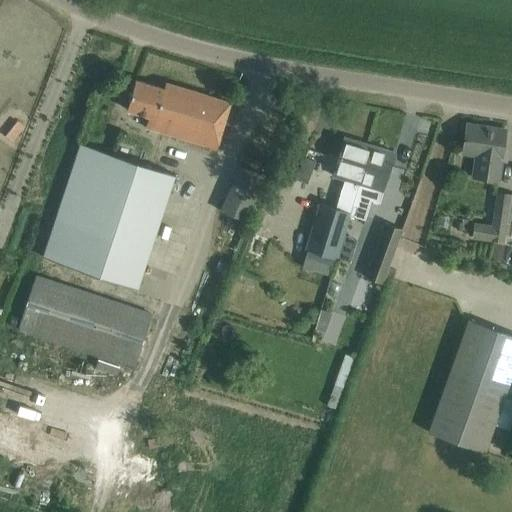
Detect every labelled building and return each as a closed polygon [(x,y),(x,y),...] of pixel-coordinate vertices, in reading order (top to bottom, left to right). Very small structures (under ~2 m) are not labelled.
[(148,115),(145,126),(215,147),(229,101),(165,82),(164,88),(135,79),(126,108),(148,115)] [(472,177),(497,181),(505,129),(466,123),(461,152),(475,154),(472,177)] [(320,203),(306,248),(336,258),(350,211),(355,196),(356,196),(375,202),(379,200),(382,190),(388,170),(394,151),(344,136),(338,155),(332,175),(346,179),(342,192),(337,208),(320,203)] [(173,173),(79,143),(42,255),(137,286),(173,173)] [(221,210),(247,220),(244,219),(263,173),(240,166),(221,210)] [(474,220),(471,237),(487,240),(500,242),(503,242),(504,235),(506,235),(508,224),(506,224),(511,194),(508,193),(496,191),(493,211),(490,223),(474,220)] [(366,276),(382,282),(401,229),(385,223),(366,276)] [(18,328),(134,367),(152,312),(36,274),(18,328)] [(428,431),(485,451),(511,374),(511,334),(467,319),(428,431)]
